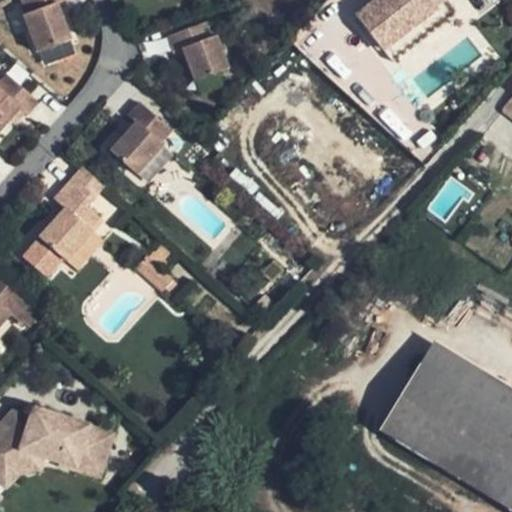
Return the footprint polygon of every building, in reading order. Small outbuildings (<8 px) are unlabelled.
[(67,0),(18,0),(25,16),(23,18),(37,54),(70,41),(55,5),(68,0),(67,0)] [(377,0),(356,16),(383,51),(446,3),(443,0),(377,0)] [(446,3),(383,51),(392,63),(456,16),(446,3)] [(228,67),(216,35),(212,36),(206,20),(166,36),(172,52),(181,48),(195,81),(228,67)] [(37,104),(5,77),(0,82),(0,130),(17,111),(26,118),(37,104)] [(173,129),(142,102),(130,114),(138,121),(111,151),(138,175),(164,145),(162,143),(173,129)] [(98,196),(75,176),(56,197),(67,207),(42,236),(68,259),(94,229),(91,228),(101,216),(89,206),(98,196)] [(0,324),(11,312),(0,302),(0,324)] [(511,388),(434,342),(381,431),(511,507),(511,388)] [(100,480),(116,432),(35,405),(27,414),(9,409),(0,418),(0,494),(14,479),(35,474),(45,462),(100,480)]
